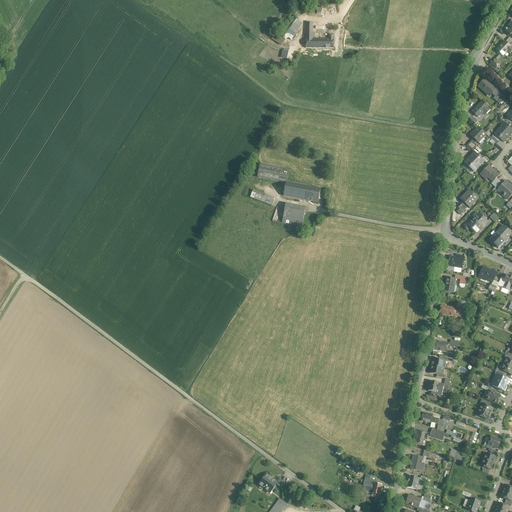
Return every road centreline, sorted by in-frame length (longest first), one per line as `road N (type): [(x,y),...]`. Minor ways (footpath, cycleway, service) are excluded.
road 1 (track): [(346,511),(0,254)]
road 2 (tertiary): [(442,231),(475,54)]
road 3 (tertiary): [(414,401),(442,231)]
